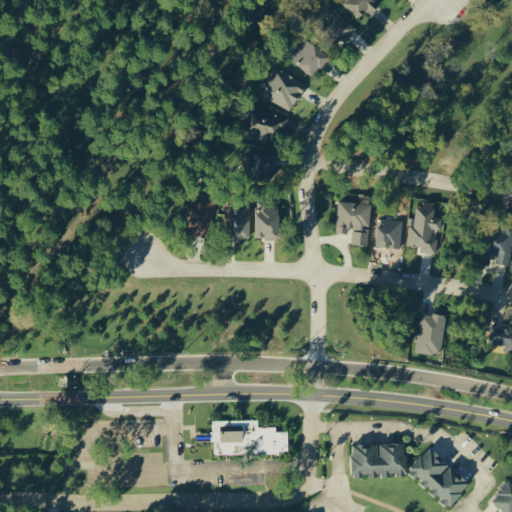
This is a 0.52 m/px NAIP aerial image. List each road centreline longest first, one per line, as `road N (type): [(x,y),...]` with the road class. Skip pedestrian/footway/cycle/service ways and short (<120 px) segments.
road 1 (tertiary): [(511,396),(314,366),(0,367)]
road 2 (tertiary): [(0,399),(314,394),(511,422)]
road 3 (residential): [(314,394),(305,191),(314,139),(370,58),(405,23),(446,2)]
road 4 (residential): [(0,500),(283,498),(305,483),(314,394)]
road 5 (residential): [(511,295),(136,261)]
